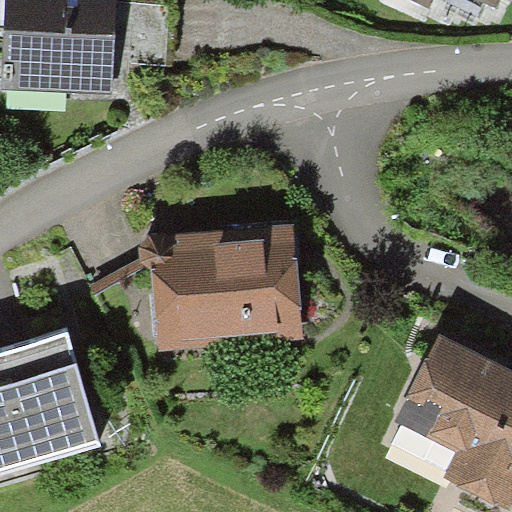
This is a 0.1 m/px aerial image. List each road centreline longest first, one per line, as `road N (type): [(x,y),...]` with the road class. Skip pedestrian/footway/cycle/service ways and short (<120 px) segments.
road 1 (residential): [(322,89),(196,128),(0,233)]
road 2 (residential): [(511,299),(423,268),(373,232),(346,184),(322,89)]
road 3 (residential): [(511,65),(322,89)]
